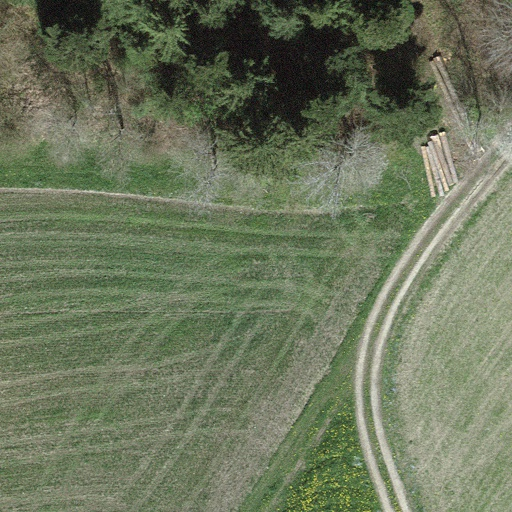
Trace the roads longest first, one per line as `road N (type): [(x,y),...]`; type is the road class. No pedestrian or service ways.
road 1 (track): [(511,134),(424,235),(362,357),(395,511)]
road 2 (track): [(362,357),(264,511)]
